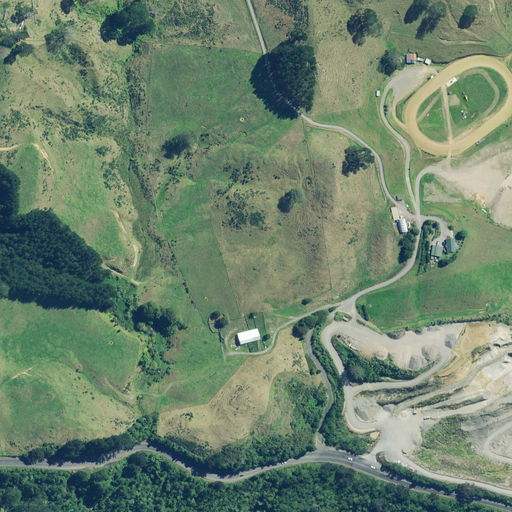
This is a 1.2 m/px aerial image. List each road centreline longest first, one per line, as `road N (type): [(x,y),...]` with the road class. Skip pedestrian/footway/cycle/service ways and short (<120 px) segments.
road 1 (track): [(318,456),(330,403),(312,321),(398,277),(414,256),(419,220),(388,191),(376,152),(354,134),(312,124),(284,98),(249,0)]
road 2 (secondary): [(511,508),(327,456),(232,476),(144,445),(69,463),(0,462)]
